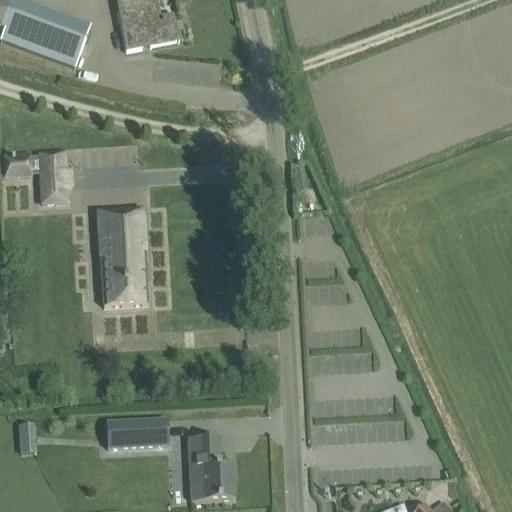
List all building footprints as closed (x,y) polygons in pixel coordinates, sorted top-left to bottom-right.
[(114,0),(126,55),(179,44),(173,17),(160,19),(156,0),(114,0)] [(90,30),(14,2),(2,37),(0,41),(0,44),(74,71),(78,62),(90,30)] [(39,156),(42,207),(67,205),(66,190),(71,189),(70,175),(65,176),(63,154),(39,156)] [(147,308),(142,213),(98,216),(103,310),(147,308)] [(337,276),(336,216),(300,217),(301,277),(337,276)] [(107,452),(169,448),(167,422),(106,426),(107,452)] [(318,443),(339,442),(338,424),(317,424),(318,443)] [(404,424),(355,424),(355,439),(388,440),(388,436),(396,436),(396,432),(404,432),(404,424)] [(34,456),(32,428),(19,429),(21,456),(34,456)] [(234,503),(232,469),(220,470),(219,440),(188,441),(190,473),(202,473),(203,487),(190,487),(191,505),(234,503)] [(437,511),(454,511),(446,503),(437,511)]
